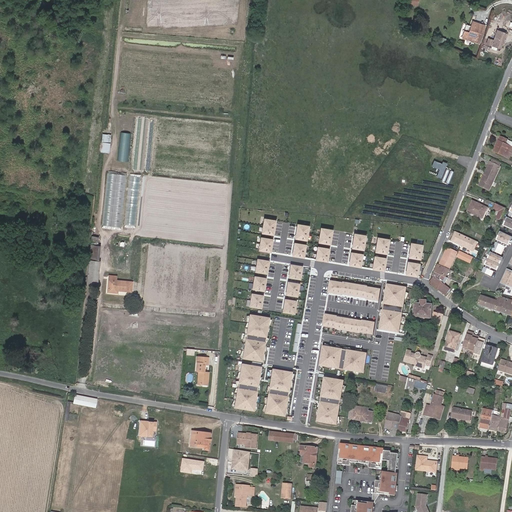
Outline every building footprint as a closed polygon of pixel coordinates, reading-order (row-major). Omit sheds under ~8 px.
[(479,43),(483,29),(475,27),(477,23),(472,21),(469,32),(464,31),(462,38),(479,43)] [(500,48),(506,33),(497,30),(493,40),(488,39),(487,44),(492,45),(491,48),(496,50),(497,47),(500,48)] [(120,160),(129,161),(131,132),(122,131),(120,160)] [(109,143),(110,135),(102,134),(102,142),(109,143)] [(510,159),(511,155),(511,147),(511,148),(505,144),(507,140),(501,137),(497,145),(499,146),(496,152),(510,159)] [(108,152),(109,143),(102,142),(101,151),(108,152)] [(443,162),(438,176),(441,177),(446,163),(443,162)] [(489,191),(500,167),(499,167),(491,163),(490,162),(479,186),(489,191)] [(105,227),(121,227),(122,191),(126,191),(126,173),(113,172),(113,184),(115,184),(115,195),(114,195),(114,200),(106,200),(105,227)] [(135,224),(140,177),(131,176),(126,223),(135,224)] [(482,218),(487,208),(472,201),(467,211),(482,218)] [(500,220),(505,208),(496,204),(494,209),(499,212),(497,218),(500,220)] [(278,220),(265,218),(263,233),(275,236),(278,220)] [(311,226),(298,223),(296,239),(308,241),(311,226)] [(334,229),(322,227),(319,243),(332,245),(334,229)] [(452,241),(475,251),(479,241),(456,231),(452,241)] [(508,244),(511,237),(501,232),(498,239),(498,240),(497,243),(496,243),(495,246),(502,250),(504,246),(501,245),(503,242),(508,244)] [(368,235),(356,233),(353,248),(366,251),(368,235)] [(275,239),(262,237),(259,250),(272,252),(275,239)] [(392,239),(379,237),(376,252),(389,254),(392,239)] [(308,244),(295,242),(292,255),(305,258),(308,244)] [(425,245),(412,242),(409,258),(422,260),(425,245)] [(99,260),(100,245),(90,244),(89,259),(99,260)] [(331,248),(319,246),(316,260),(329,262),(331,248)] [(502,258),(496,255),(498,252),(501,253),(502,250),(495,246),(493,249),(494,250),(492,253),(491,253),(489,259),(499,263),(502,258)] [(445,278),(449,269),(457,252),(448,248),(447,249),(439,265),(438,264),(434,272),(432,276),(434,277),(429,283),(445,295),(450,289),(442,283),(445,278)] [(460,251),(458,258),(472,262),(474,255),(460,251)] [(364,254),(352,252),(350,265),(362,267),(364,254)] [(388,257),(376,255),(374,269),(385,271),(388,257)] [(497,269),(499,263),(489,259),(486,264),(487,264),(485,268),(483,271),(491,275),(492,271),(489,270),(491,266),(497,269)] [(97,286),(100,261),(89,260),(86,285),(97,286)] [(271,262),(258,260),(256,273),(268,275),(271,262)] [(421,263),(409,261),(406,274),(419,277),(421,263)] [(305,268),(292,266),(289,279),(302,281),(305,268)] [(268,279),(255,276),(252,290),(265,292),(268,279)] [(511,287),(511,286),(511,280),(504,276),(501,283),(507,285),(505,289),(509,291),(511,287)] [(131,292),(132,282),(108,280),(107,292),(117,293),(117,291),(131,292)] [(383,290),(332,281),(330,293),(380,302),(383,290)] [(301,285),(289,282),(286,296),(299,298),(301,285)] [(409,288),(389,285),(381,330),(401,334),(409,288)] [(265,296),(252,293),(250,307),(262,309),(265,296)] [(511,300),(499,296),(498,300),(496,299),(496,301),(481,296),(478,305),(511,316),(511,314),(511,300)] [(299,302),(286,300),(283,313),(296,315),(299,302)] [(431,318),(432,304),(426,304),(426,300),(421,300),(420,303),(414,303),(414,317),(431,318)] [(443,315),(434,312),(432,319),(437,321),(436,324),(440,326),(443,315)] [(377,323),(327,314),(324,327),(375,335),(377,323)] [(271,318),(251,315),(243,360),(264,363),(271,318)] [(455,349),(460,334),(450,331),(445,346),(455,349)] [(472,333),(468,331),(463,347),(469,349),(473,335),(472,334),(472,333)] [(479,337),(474,335),(469,349),(468,350),(474,352),(479,338),(479,337)] [(483,340),(479,338),(474,352),(474,354),(480,356),(485,342),(483,341),(483,340)] [(497,358),(500,349),(487,345),(481,366),(492,369),(495,357),(497,358)] [(370,354),(325,346),(321,367),(366,374),(370,354)] [(430,366),(433,357),(428,355),(427,358),(421,356),(421,355),(421,354),(420,353),(419,353),(419,352),(418,352),(417,353),(416,353),(416,354),(415,355),(411,353),(411,352),(407,350),(404,361),(415,364),(415,366),(424,369),(426,364),(430,366)] [(453,363),(455,356),(448,353),(445,361),(453,363)] [(204,372),(205,365),(205,357),(197,356),(196,372),(198,372),(197,384),(202,384),(207,384),(208,373),(204,372)] [(511,374),(511,362),(501,360),(498,370),(511,374)] [(263,368),(243,365),(235,409),(256,413),(263,368)] [(294,372),(274,369),(266,414),(286,418),(294,372)] [(346,382),(327,378),(319,423),(338,426),(346,382)] [(426,389),(427,384),(420,382),(408,378),(405,389),(407,389),(408,388),(413,389),(414,387),(422,389),(422,388),(426,389)] [(386,393),(387,386),(377,385),(375,391),(386,393)] [(441,406),(443,397),(444,392),(437,390),(435,395),(434,395),(432,402),(434,402),(432,407),(431,406),(427,405),(424,415),(428,416),(429,414),(439,416),(442,406),(441,406)] [(95,407),(97,399),(74,395),(73,403),(95,407)] [(506,433),(510,410),(506,409),(507,404),(504,403),(501,417),(500,417),(497,431),(506,433)] [(440,419),(444,407),(442,406),(439,416),(429,414),(428,416),(440,419)] [(470,421),(472,411),(454,408),(452,417),(470,421)] [(355,409),(351,409),(349,419),(353,420),(372,423),(373,412),(368,411),(356,409),(355,409)] [(492,415),(493,411),(489,410),(485,409),(484,409),(480,428),(481,428),(487,429),(489,430),(492,415)] [(196,425),(198,417),(164,411),(163,419),(178,422),(196,425)] [(406,432),(410,419),(409,419),(410,414),(401,412),(400,416),(400,417),(401,417),(398,430),(406,432)] [(400,417),(400,416),(388,413),(385,428),(392,430),(392,428),(398,430),(401,417),(400,417)] [(497,431),(500,417),(492,415),(489,430),(497,431)] [(157,431),(158,421),(140,419),(139,435),(153,437),(154,431),(157,431)] [(177,428),(178,422),(163,419),(162,426),(177,428)] [(209,450),(211,433),(191,431),(190,446),(203,448),(203,450),(209,450)] [(296,440),(297,435),(270,432),(270,440),(293,442),(293,440),(296,440)] [(257,449),(258,435),(238,433),(237,444),(246,445),(246,448),(257,449)] [(352,446),(340,444),(338,462),(343,462),(344,461),(377,464),(376,467),(382,467),(383,460),(390,461),(389,472),(382,471),(380,481),(380,488),(377,488),(377,494),(379,494),(395,496),(396,483),(395,483),(398,454),(391,453),(391,451),(384,451),(384,449),(371,448),(371,449),(352,447),(352,446)] [(316,464),(318,448),(306,447),(300,446),(300,452),(298,452),(298,454),(301,454),(305,455),(304,463),(309,464),(309,467),(314,468),(315,464),(316,464)] [(250,452),(234,450),(233,460),(235,460),(235,462),(233,463),(233,469),(244,470),(245,458),(249,458),(250,452)] [(436,472),(437,462),(430,461),(430,463),(427,463),(427,461),(427,457),(418,456),(416,470),(436,472)] [(468,469),(469,458),(453,457),(452,469),(456,470),(456,468),(460,468),(468,469)] [(496,470),(498,459),(482,457),(480,470),(485,470),(485,468),(489,469),(496,470)] [(290,499),(291,484),(284,484),(282,498),(290,499)] [(247,487),(248,486),(236,485),(235,496),(237,497),(238,488),(247,489),(247,487)] [(246,503),(247,495),(251,496),(251,493),(254,494),(255,489),(252,488),(247,487),(247,489),(238,488),(237,497),(236,506),(246,507),(246,503)] [(377,494),(373,493),(370,502),(373,502),(374,502),(379,495),(379,494),(377,494)] [(428,511),(426,505),(427,495),(417,494),(416,507),(418,511),(428,511)] [(372,511),(373,502),(370,502),(356,500),(355,506),(357,506),(356,511),(372,511)] [(326,511),(327,503),(320,502),(319,511),(326,511)]
